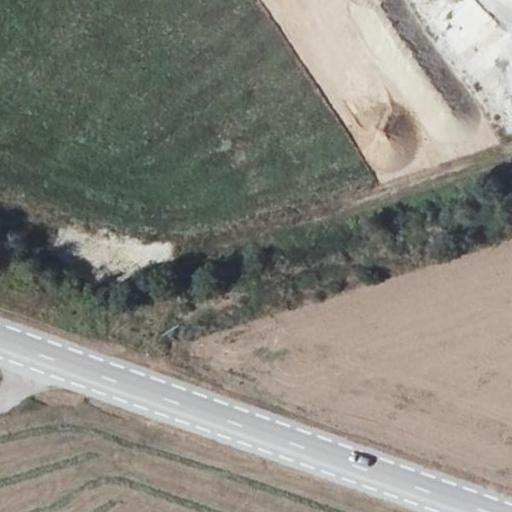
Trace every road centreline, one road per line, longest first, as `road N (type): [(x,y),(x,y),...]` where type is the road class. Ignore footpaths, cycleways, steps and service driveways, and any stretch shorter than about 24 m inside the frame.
road 1 (secondary): [(132,376),(511,511)]
road 2 (secondary): [(0,329),(132,376)]
road 3 (unclassified): [(0,415),(132,376)]
